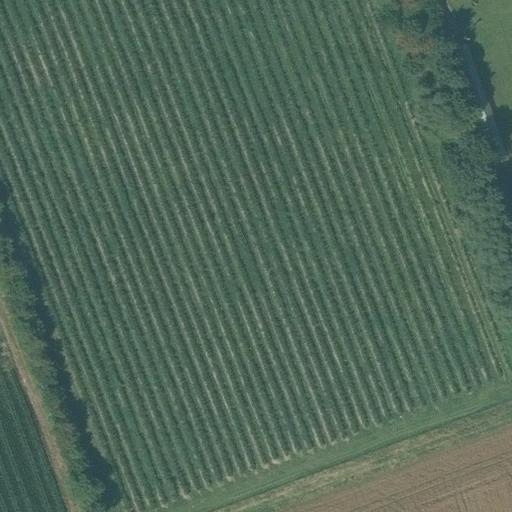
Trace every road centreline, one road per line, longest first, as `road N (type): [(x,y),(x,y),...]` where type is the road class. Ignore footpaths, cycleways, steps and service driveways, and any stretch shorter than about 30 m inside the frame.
road 1 (track): [(511,414),(245,511)]
road 2 (track): [(0,306),(75,511)]
